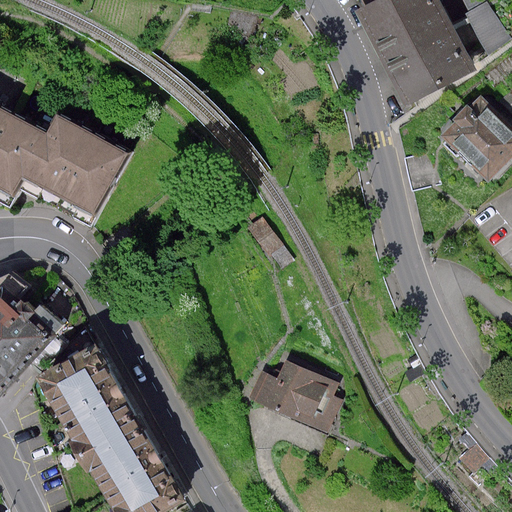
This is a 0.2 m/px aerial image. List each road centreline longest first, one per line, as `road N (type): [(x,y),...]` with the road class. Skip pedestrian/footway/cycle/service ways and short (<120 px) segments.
road 1 (tertiary): [(319,0),(360,80),(435,336),(511,450)]
road 2 (tertiary): [(226,511),(83,264),(52,241),(0,238)]
